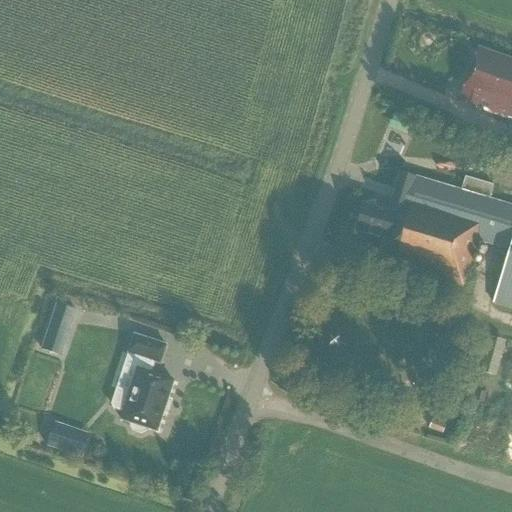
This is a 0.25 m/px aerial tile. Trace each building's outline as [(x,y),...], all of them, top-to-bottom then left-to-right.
[(472,98),(469,106),(510,121),(511,116),(511,61),(478,49),(462,94),(472,98)] [(461,191),(418,179),(399,173),(387,212),(363,205),(356,231),(384,240),(377,262),(460,287),(474,240),(508,250),(491,306),(511,311),(511,205),(491,199),(495,186),(465,177),(461,191)] [(57,304),(42,350),(57,355),(68,321),(72,322),(76,311),(57,304)] [(117,390),(111,408),(123,412),(121,420),(129,423),(133,430),(141,433),(146,428),(156,432),(173,381),(150,374),(154,363),(160,365),(166,346),(134,335),(128,354),(141,359),(129,394),(117,390)] [(328,347),(327,352),(329,352),(331,352),(335,353),(337,353),(338,353),(339,348),(339,346),(340,342),(338,342),(336,341),(332,341),(331,341),(329,340),(328,345),(328,347)] [(90,437),(55,425),(46,450),(81,462),(90,437)]
